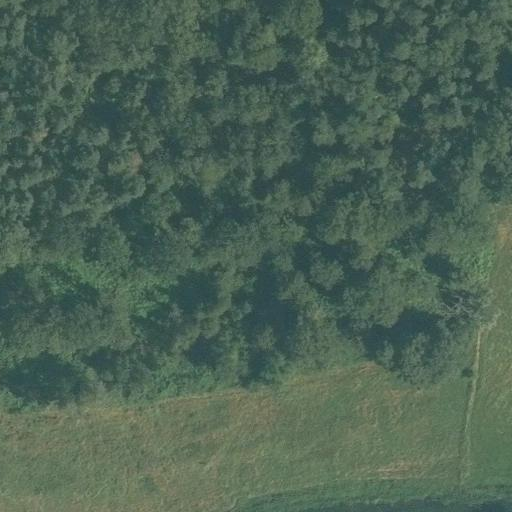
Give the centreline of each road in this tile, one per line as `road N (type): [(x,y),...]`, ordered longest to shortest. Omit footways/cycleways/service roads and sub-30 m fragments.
road 1 (track): [(0,210),(251,208),(328,181),(369,201),(511,182)]
road 2 (track): [(324,0),(375,73),(368,153),(328,181)]
